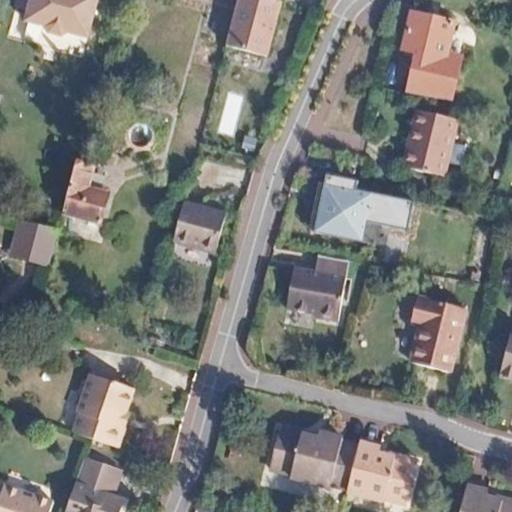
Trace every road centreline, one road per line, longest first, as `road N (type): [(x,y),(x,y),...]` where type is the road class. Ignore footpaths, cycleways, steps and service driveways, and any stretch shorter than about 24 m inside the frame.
road 1 (residential): [(373,0),(269,184),(216,369)]
road 2 (residential): [(216,369),(511,449)]
road 3 (residential): [(216,369),(174,511)]
